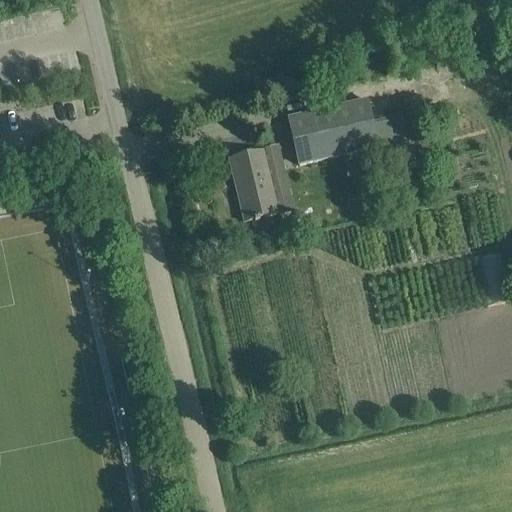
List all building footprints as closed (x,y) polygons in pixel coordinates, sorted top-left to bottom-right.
[(367,100),(287,119),(299,169),(379,150),(372,123),(367,100)] [(402,116),(372,123),(379,150),(409,143),(402,116)] [(278,148),(265,151),(265,152),(280,213),(281,215),(294,212),(278,148)] [(261,222),(260,217),(280,213),(265,152),(229,161),(244,224),(254,221),(255,223),(261,222)] [(389,168),(408,168),(408,159),(389,159),(389,168)]
